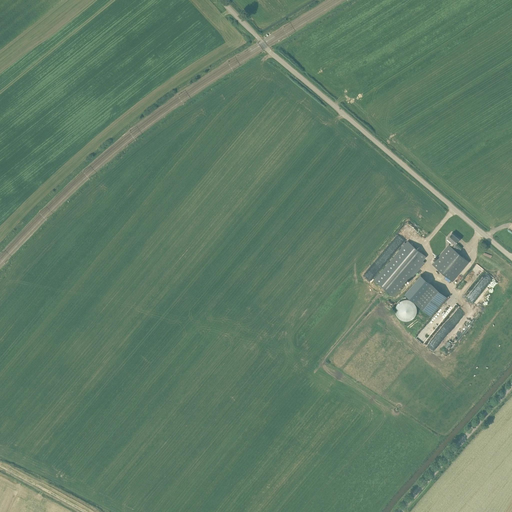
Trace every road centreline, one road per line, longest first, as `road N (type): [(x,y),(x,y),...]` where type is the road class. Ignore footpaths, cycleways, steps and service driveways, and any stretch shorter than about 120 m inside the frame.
road 1 (unclassified): [(511,258),(220,0)]
road 2 (unclassified): [(399,511),(511,385)]
